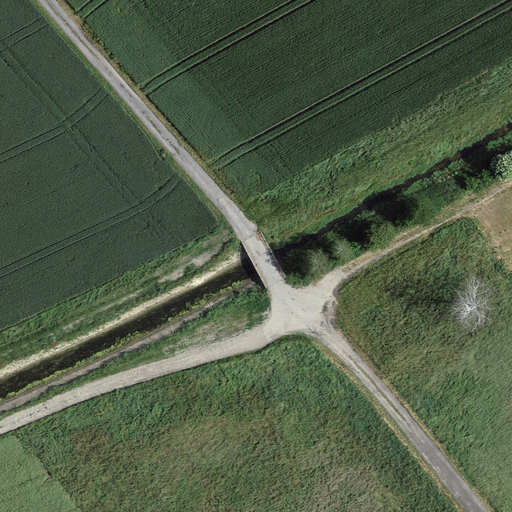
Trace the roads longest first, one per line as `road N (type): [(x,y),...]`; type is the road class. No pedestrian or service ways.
road 1 (track): [(481,511),(364,369),(297,309),(251,236),(47,0)]
road 2 (track): [(297,309),(239,346),(147,369),(0,427)]
